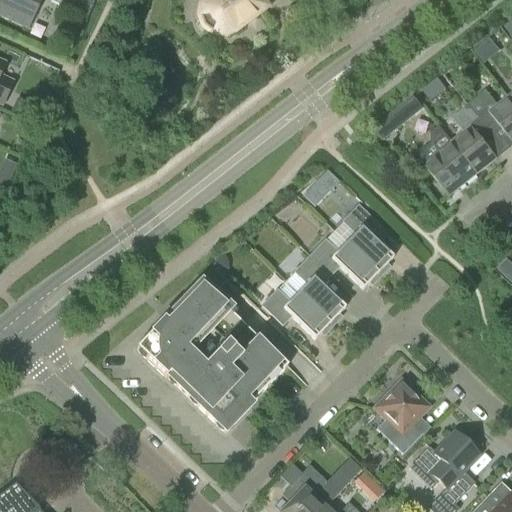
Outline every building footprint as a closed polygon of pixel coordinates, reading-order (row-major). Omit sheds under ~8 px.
[(0,0),(0,21),(26,33),(40,0),(41,0),(71,14),(77,1),(75,0),(0,0)] [(206,0),(200,7),(199,19),(203,29),(212,36),(223,38),(234,33),(265,10),(266,9),(260,0),(206,0)] [(0,81),(0,74),(4,66),(0,64),(0,106),(1,107),(10,86),(0,81)] [(511,103),(508,99),(497,108),(485,93),(468,107),(493,138),(502,131),(511,142),(511,103)] [(16,100),(10,113),(35,125),(41,111),(28,105),(16,100)] [(485,145),(493,138),(468,107),(451,120),(464,135),(452,144),(477,175),(497,160),(485,145)] [(385,141),(402,127),(393,115),(375,129),(385,141)] [(27,142),(35,127),(24,122),(17,136),(27,142)] [(477,175),(452,144),(438,128),(430,134),(431,146),(416,158),(449,198),(477,175)] [(318,181),(329,192),(337,184),(326,173),(318,181)] [(343,226),(334,236),(346,247),(379,280),(389,269),(387,268),(392,262),(369,239),(378,230),(358,211),(343,226)] [(325,245),(310,261),(329,280),(338,271),(362,294),(369,286),(371,289),(379,280),(346,247),(337,257),(325,245)] [(310,261),(294,276),(307,288),(298,298),(331,330),(341,319),(339,317),(344,312),(320,289),(329,280),(310,261)] [(257,344),(228,316),(229,315),(200,288),(163,326),(162,325),(135,353),(165,382),(166,381),(224,437),(250,410),(249,409),(286,370),(258,343),(257,344)] [(276,295),(261,311),(281,330),(290,321),(314,344),(321,337),(323,339),(331,330),(298,298),(288,307),(276,295)] [(401,459),(421,439),(410,429),(427,411),(399,385),(374,413),(384,423),(375,434),(401,459)] [(453,436),(432,458),(426,452),(408,471),(430,492),(437,486),(449,497),(435,511),(457,511),(458,511),(454,508),(473,487),(462,476),(478,460),(453,436)] [(323,483),(336,496),(361,472),(348,459),(323,483)] [(287,484),(299,475),(292,466),(280,475),(287,484)] [(323,511),(313,502),(326,488),(308,470),(289,490),(297,499),(284,511),(323,511)] [(363,472),(352,482),(373,503),(383,493),(363,472)] [(14,511),(0,494),(0,511),(14,511)] [(511,511),(511,495),(497,511),(486,501),(474,511),(511,511)]
